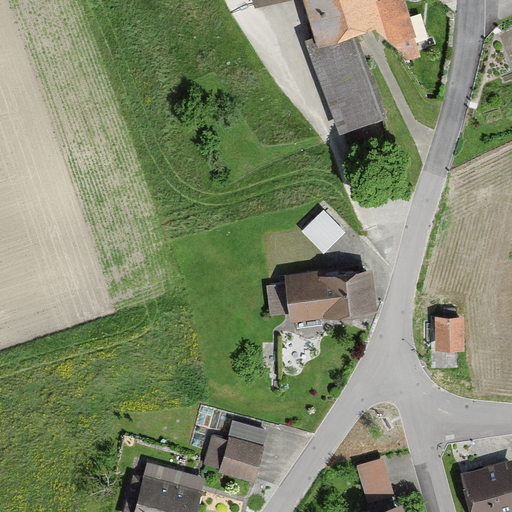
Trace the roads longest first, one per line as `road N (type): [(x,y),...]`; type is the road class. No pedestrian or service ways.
road 1 (unclassified): [(388,360),(462,74),(471,0)]
road 2 (unclassified): [(277,511),(388,360)]
